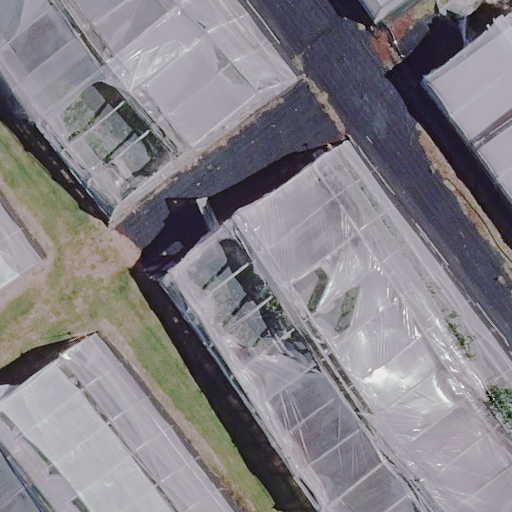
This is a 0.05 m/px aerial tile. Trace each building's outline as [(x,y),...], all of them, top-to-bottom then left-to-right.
[(256,0),(0,0),(0,70),(115,226),(315,79),(256,0)] [(474,80),(424,117),(511,234),(511,0),(364,0),(383,24),(415,0),(474,80)] [(511,511),(511,361),(350,153),(175,288),(348,511),(511,511)] [(0,301),(44,270),(0,209),(0,301)] [(231,511),(101,348),(0,428),(0,511),(231,511)]
